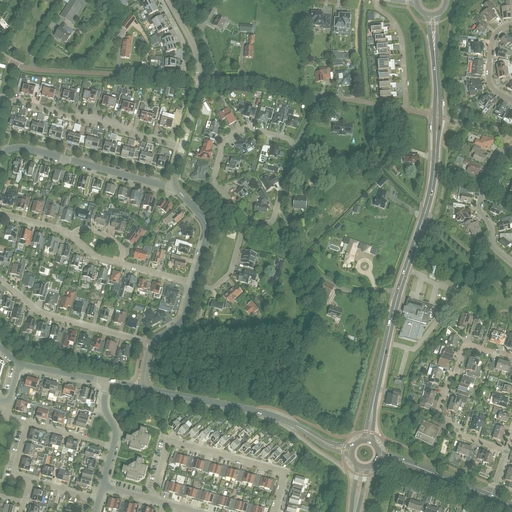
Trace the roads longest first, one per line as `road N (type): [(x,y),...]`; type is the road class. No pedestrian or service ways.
road 1 (residential): [(275,209),(292,142),(244,128),(223,142),(213,182),(245,219)]
road 2 (residential): [(406,110),(264,79),(179,77)]
road 3 (residential): [(177,188),(182,147),(0,98)]
road 4 (residential): [(351,451),(285,420),(145,385)]
road 5 (residential): [(274,511),(280,471),(169,442),(150,499)]
road 6 (residential): [(511,356),(466,343),(437,412),(457,435),(505,451)]
road 7 (residential): [(177,188),(23,147),(0,153)]
road 8 (residential): [(179,77),(38,70),(0,55)]
road 9 (residential): [(151,343),(41,312),(0,278)]
road 10 (residential): [(399,291),(358,292),(319,275),(275,209)]
road 11 (secondary): [(367,441),(399,291)]
road 12 (secondary): [(399,291),(436,150)]
road 13 (residential): [(511,148),(495,156),(478,206),(493,247),(511,264)]
road 14 (residential): [(377,0),(402,39),(406,110)]
